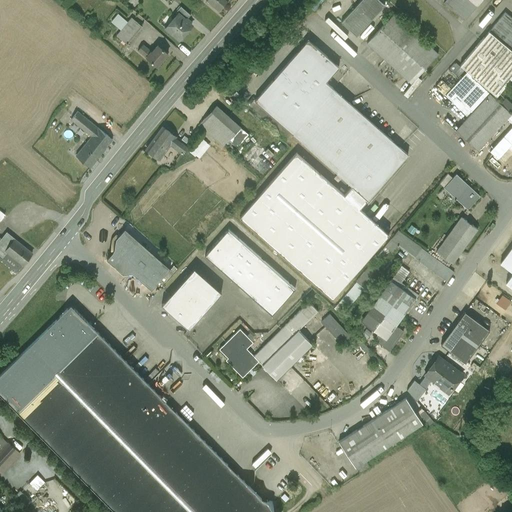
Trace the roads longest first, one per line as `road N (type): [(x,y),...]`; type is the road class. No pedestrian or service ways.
road 1 (unclassified): [(511,221),(399,395),(313,443),(271,441),(247,426),(63,238)]
road 2 (secondary): [(269,0),(63,238)]
road 3 (unclassified): [(511,206),(326,40)]
